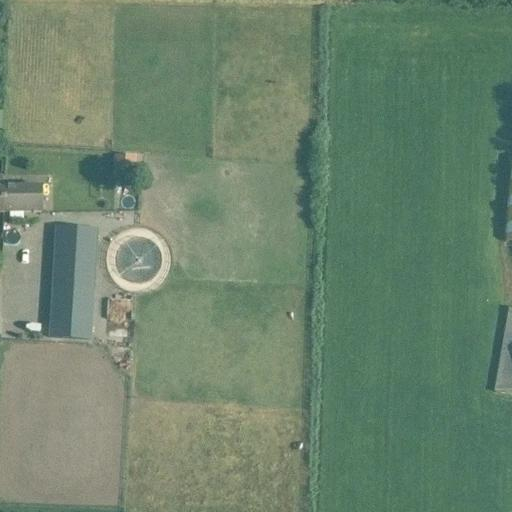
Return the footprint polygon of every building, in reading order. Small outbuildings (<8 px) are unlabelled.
[(127,173),(127,158),(114,158),(113,172),(127,173)] [(42,188),(2,189),(3,214),(42,214),(42,188)] [(53,291),(51,313),(91,316),(93,293),(93,277),(96,231),(56,229),(53,291)] [(137,329),(138,304),(115,303),(114,327),(137,329)] [(511,395),(511,308),(509,308),(495,392),(511,395)]
